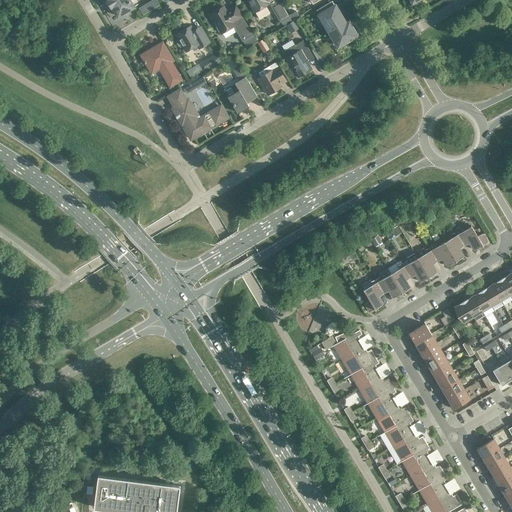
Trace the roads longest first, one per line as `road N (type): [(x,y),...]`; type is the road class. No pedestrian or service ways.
road 1 (residential): [(109,43),(182,166),(397,40)]
road 2 (secondary): [(423,135),(179,280)]
road 3 (secondary): [(192,301),(433,158)]
road 4 (residential): [(453,440),(389,326),(511,249)]
road 5 (secondary): [(322,511),(192,301)]
road 6 (secondary): [(179,280),(66,168),(0,123)]
road 7 (secondary): [(163,317),(286,511)]
road 8 (secondary): [(0,157),(91,227),(150,297)]
road 9 (unclassified): [(0,432),(28,402),(163,317)]
road 10 (unclassified): [(150,297),(47,361),(0,402)]
